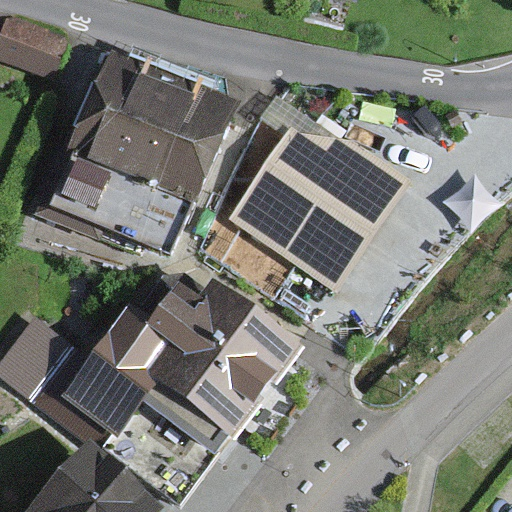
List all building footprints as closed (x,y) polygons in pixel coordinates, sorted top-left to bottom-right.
[(0,60),(58,85),(76,43),(16,17),(0,55),(0,60)] [(246,117),(129,70),(71,213),(188,260),(246,117)] [(284,130),(226,209),(328,283),(405,178),(338,129),(284,130)] [(42,317),(0,368),(109,456),(169,381),(236,435),(299,357),(192,271),(110,372),(42,317)] [(161,511),(106,461),(59,511),(161,511)]
